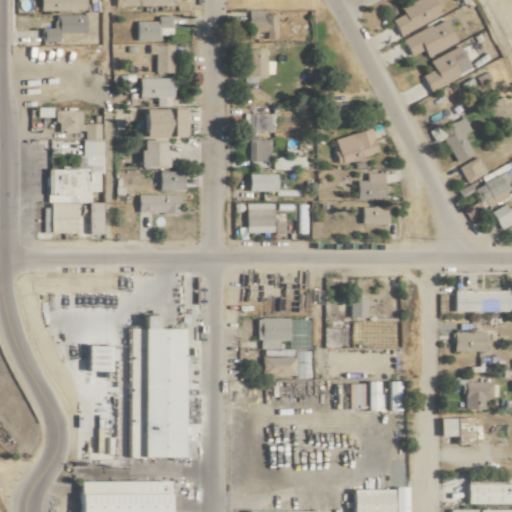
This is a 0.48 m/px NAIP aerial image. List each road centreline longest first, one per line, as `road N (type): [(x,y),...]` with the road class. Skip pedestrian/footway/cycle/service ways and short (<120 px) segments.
road 1 (residential): [(209,511),(210,0)]
road 2 (residential): [(511,256),(0,257)]
road 3 (residential): [(457,256),(444,212),(336,0)]
road 4 (residential): [(426,256),(421,511)]
road 5 (tertiary): [(0,296),(54,421),(55,450),(28,504)]
